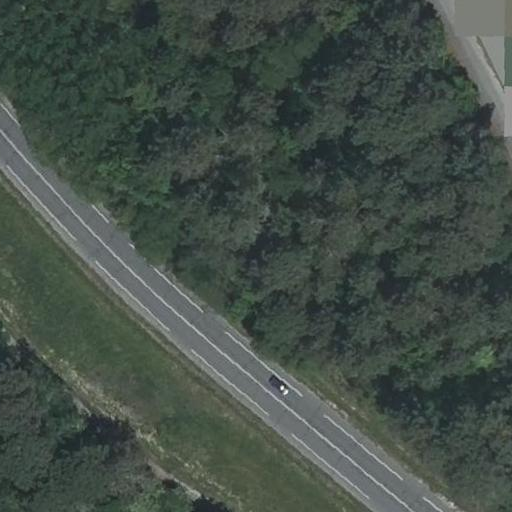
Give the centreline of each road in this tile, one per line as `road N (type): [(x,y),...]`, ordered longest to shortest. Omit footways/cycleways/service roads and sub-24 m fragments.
road 1 (primary): [(417,511),(320,437),(134,265),(0,120)]
road 2 (track): [(220,511),(0,274)]
